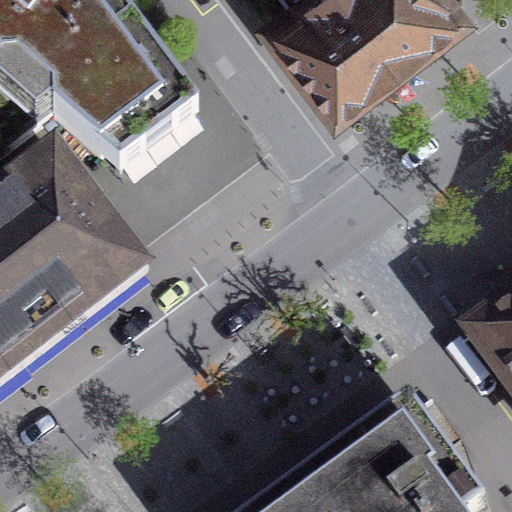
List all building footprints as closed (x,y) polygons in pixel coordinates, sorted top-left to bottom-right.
[(109,0),(0,0),(0,161),(55,120),(119,178),(199,117),(109,0)] [(459,6),(454,0),(286,0),(289,4),(273,17),(336,100),(388,60),(391,63),(411,48),(409,45),(459,6)] [(0,374),(130,274),(51,170),(0,210),(0,374)] [(511,311),(472,340),(511,394),(511,311)] [(482,511),(407,410),(267,511),(482,511)]
